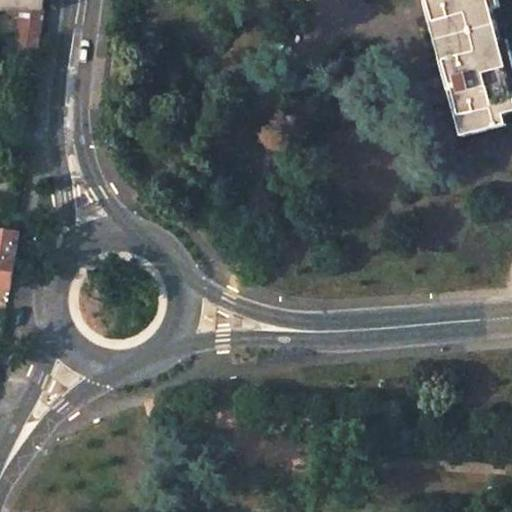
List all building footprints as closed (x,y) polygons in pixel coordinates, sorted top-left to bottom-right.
[(0,0),(0,10),(17,10),(42,9),(43,0),(0,0)] [(426,0),(439,47),(452,96),(463,137),(508,125),(505,115),(511,113),(511,83),(489,0),(426,0)] [(18,37),(37,33),(40,21),(42,9),(17,10),(18,37)] [(18,37),(2,39),(5,62),(34,57),(37,33),(18,37)] [(0,288),(8,290),(12,262),(17,233),(0,230),(0,288)]
